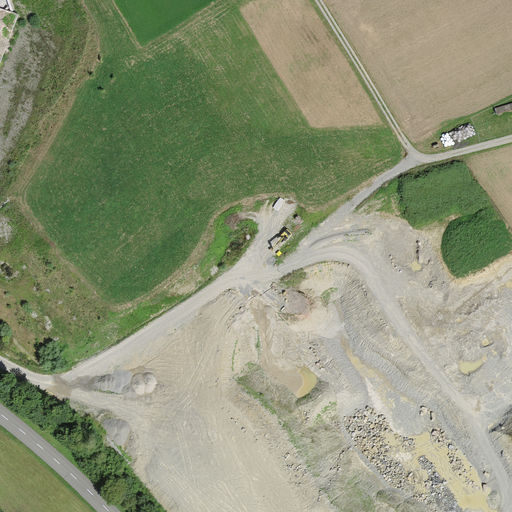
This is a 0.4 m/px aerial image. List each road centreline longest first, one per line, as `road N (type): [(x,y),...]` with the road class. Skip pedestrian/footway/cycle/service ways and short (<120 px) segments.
road 1 (track): [(318,0),(416,160),(464,155),(511,135)]
road 2 (tertiary): [(108,511),(0,413)]
